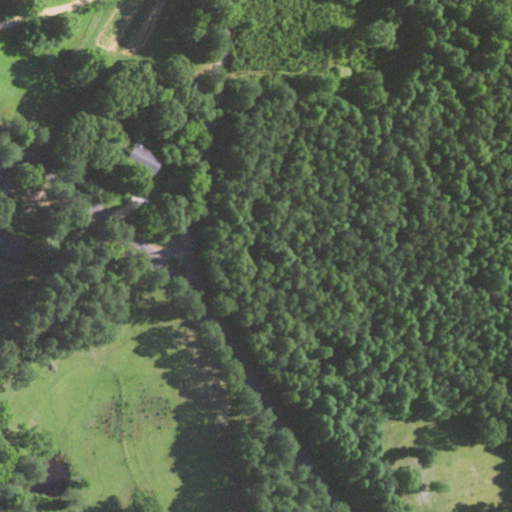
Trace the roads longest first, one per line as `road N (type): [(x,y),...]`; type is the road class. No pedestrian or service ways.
road 1 (residential): [(369,511),(303,408),(142,231),(0,129)]
road 2 (residential): [(205,0),(180,216),(186,279)]
